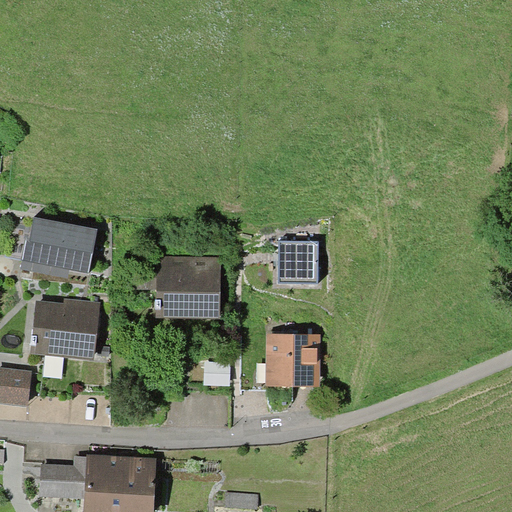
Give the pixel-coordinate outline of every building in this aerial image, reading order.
[(26,237),(22,261),(70,270),(89,273),(93,254),(94,254),(98,229),(34,217),(30,238),(26,237)] [(319,241),(279,240),(278,283),(318,284),(319,241)] [(221,257),(157,257),(157,317),(220,317),(220,291),(221,291),(221,257)] [(68,278),(70,270),(22,261),(20,269),(68,278)] [(64,303),(36,300),(30,353),(94,361),(101,303),(65,298),(64,303)] [(319,386),(320,334),(267,333),(266,385),(319,386)] [(230,386),(231,363),(205,362),(205,385),(230,386)] [(32,371),(0,367),(0,403),(28,406),(32,371)] [(86,456),(75,455),(74,464),(41,462),(39,496),(84,498),(83,511),(153,511),(156,457),(87,453),(86,456)] [(259,494),(227,492),(226,507),(258,510),(259,494)]
